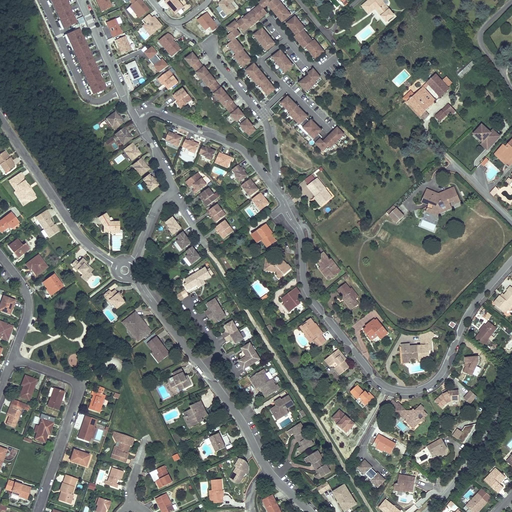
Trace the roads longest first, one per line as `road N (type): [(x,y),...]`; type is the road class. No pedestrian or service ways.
road 1 (residential): [(269,181),(298,231),(305,287),(389,388),(433,382),(468,311),(511,259)]
road 2 (residential): [(310,511),(266,468),(225,394),(132,274)]
road 3 (residential): [(12,357),(78,387),(36,511)]
road 4 (residential): [(117,264),(73,228),(0,115)]
road 5 (residential): [(130,262),(154,207),(172,188),(136,119)]
road 6 (residential): [(269,181),(275,169),(265,121),(209,42)]
road 7 (residential): [(136,119),(156,112),(238,144),(269,181)]
road 8 (tertiary): [(428,511),(463,471),(511,386)]
road 9 (residential): [(120,89),(98,100),(87,96),(42,0)]
